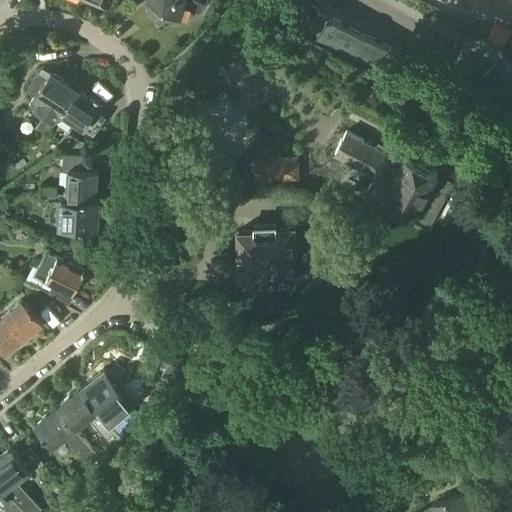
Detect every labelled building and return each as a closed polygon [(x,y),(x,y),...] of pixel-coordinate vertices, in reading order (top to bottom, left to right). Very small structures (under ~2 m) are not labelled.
[(199,16),(209,0),(148,0),(147,1),(154,20),(180,19),(183,7),(199,16)] [(319,8),(302,38),(315,45),(380,80),(396,50),(319,8)] [(505,44),(511,28),(493,21),(486,37),(505,44)] [(35,96),(30,104),(45,114),(37,127),(46,133),(60,112),(77,87),(52,71),(50,74),(35,96)] [(77,87),(60,112),(84,128),(93,134),(105,116),(96,110),(102,101),(92,94),(90,96),(77,87)] [(404,153),(402,159),(390,153),(391,152),(346,128),(333,152),(376,174),(368,190),(414,215),(417,211),(429,218),(449,181),(437,174),(439,170),(404,153)] [(114,130),(109,141),(121,144),(123,133),(114,130)] [(69,132),(59,147),(64,151),(80,152),(81,140),(69,132)] [(0,152),(8,145),(0,136),(0,152)] [(96,197),(98,168),(83,167),(84,152),(80,152),(64,151),(64,166),(68,166),(66,196),(96,197)] [(273,177),(272,155),(251,155),(252,178),(273,177)] [(40,184),(40,196),(53,197),(54,185),(40,184)] [(99,198),(96,197),(66,196),(66,198),(62,198),(60,227),(97,230),(99,198)] [(292,227),(239,229),(241,281),(294,280),(292,227)] [(51,285),(48,291),(69,301),(73,293),(85,268),(59,255),(58,256),(47,250),(37,269),(49,274),(46,282),(51,285)] [(25,336),(44,320),(23,295),(4,312),(25,336)] [(0,345),(6,352),(25,336),(4,312),(0,315),(0,345)] [(156,357),(151,366),(174,385),(181,373),(156,357)] [(124,439),(125,438),(123,434),(132,426),(112,399),(124,390),(105,367),(82,385),(124,439)] [(124,439),(82,385),(59,404),(99,454),(100,454),(77,427),(90,417),(114,448),(124,439)] [(99,454),(59,404),(34,424),(53,447),(66,436),(90,463),(99,454)] [(13,447),(0,456),(0,479),(7,488),(6,489),(24,511),(41,511),(42,511),(18,480),(31,470),(13,447)] [(0,501),(8,511),(24,511),(6,489),(7,488),(0,479),(0,501)] [(484,511),(484,510),(486,509),(477,482),(464,487),(465,490),(432,503),(416,511),(484,511)]
